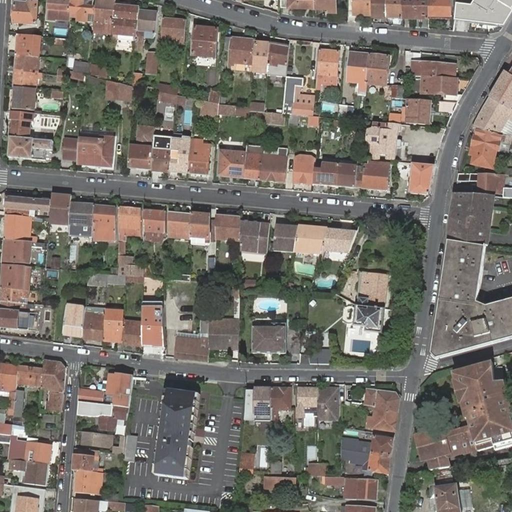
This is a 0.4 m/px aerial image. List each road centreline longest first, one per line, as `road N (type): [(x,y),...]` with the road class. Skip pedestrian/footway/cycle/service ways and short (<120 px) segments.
road 1 (residential): [(0,177),(437,217)]
road 2 (tertiary): [(76,357),(231,373),(414,378)]
road 3 (residential): [(188,0),(294,28),(500,50)]
road 4 (tertiary): [(500,50),(454,135),(437,217)]
road 5 (residential): [(64,511),(76,357)]
road 6 (tertiary): [(437,217),(416,365)]
road 7 (tertiary): [(414,378),(394,511)]
